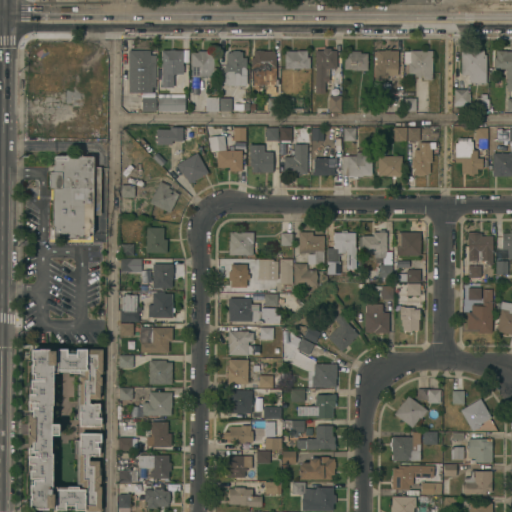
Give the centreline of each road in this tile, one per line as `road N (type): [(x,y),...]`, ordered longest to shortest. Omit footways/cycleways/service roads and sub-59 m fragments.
road 1 (tertiary): [(0,16),(511,17)]
road 2 (residential): [(208,212),(224,202),(511,205)]
road 3 (residential): [(208,212),(200,237),(197,511)]
road 4 (residential): [(441,356),(389,369),(369,395),(362,511)]
road 5 (residential): [(442,205),(441,356)]
